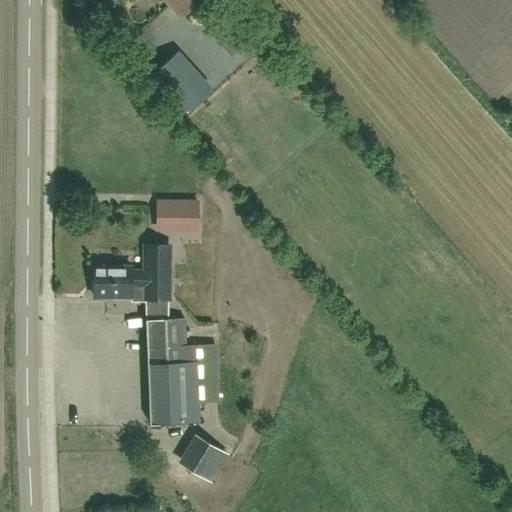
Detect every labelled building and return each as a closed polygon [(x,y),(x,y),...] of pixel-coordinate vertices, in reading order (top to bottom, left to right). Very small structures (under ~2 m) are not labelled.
[(167,0),(180,15),(196,0),(144,0),(148,4),(153,0),(167,0)] [(228,7),(209,24),(233,52),(252,34),(228,7)] [(203,94),(169,56),(147,76),(181,114),(203,94)] [(199,198),(156,198),(156,225),(199,225),(199,198)] [(137,295),(137,298),(168,297),(166,241),(143,242),(145,268),(130,269),(130,265),(93,267),(94,296),(137,295)] [(152,312),(173,311),(173,302),(152,303),(152,312)] [(184,318),(146,319),(149,424),(198,422),(195,345),(185,345),(184,318)] [(225,452),(204,440),(187,467),(207,480),(225,452)]
